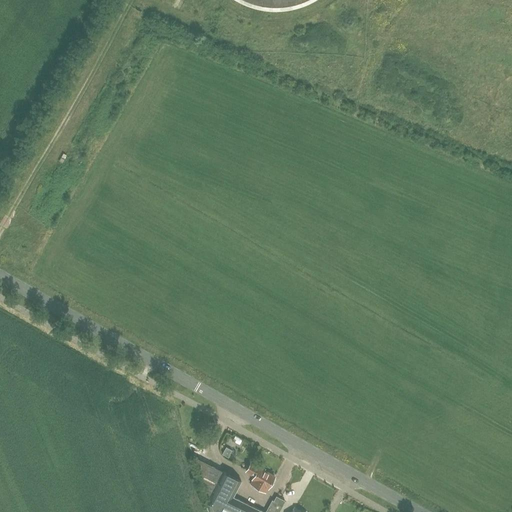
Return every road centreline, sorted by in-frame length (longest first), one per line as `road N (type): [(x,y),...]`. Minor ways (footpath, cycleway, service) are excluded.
road 1 (secondary): [(418,511),(0,276)]
road 2 (track): [(0,233),(133,0)]
road 3 (track): [(339,0),(305,20),(276,25),(247,20),(213,0)]
